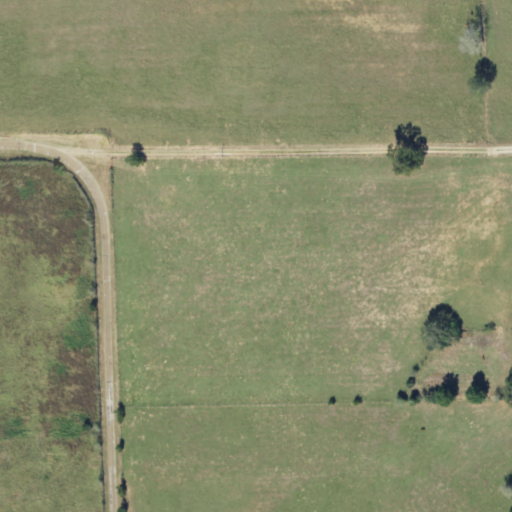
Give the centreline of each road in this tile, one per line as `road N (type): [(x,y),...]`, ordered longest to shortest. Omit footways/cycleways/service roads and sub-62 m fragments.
road 1 (residential): [(120,511),(105,200),(74,159),(0,143)]
road 2 (residential): [(111,239),(511,221)]
